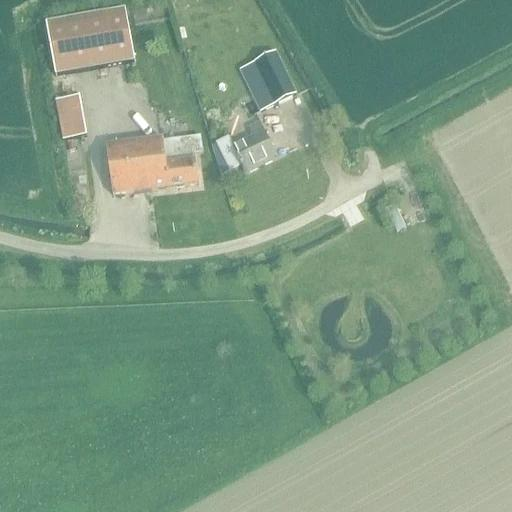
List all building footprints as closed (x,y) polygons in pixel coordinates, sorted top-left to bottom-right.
[(42,22),(51,75),(130,61),(121,8),(42,22)] [(276,54),(240,71),(260,114),(296,96),(276,54)] [(62,143),(87,138),(80,98),(55,102),(58,118),(62,143)] [(244,176),(277,161),(264,134),(232,149),(226,136),(213,142),(227,170),(239,165),(244,176)] [(193,156),(202,154),(199,138),(162,143),(162,140),(105,148),(111,197),(197,186),(193,156)] [(402,215),(413,210),(404,191),(393,196),(402,215)]
